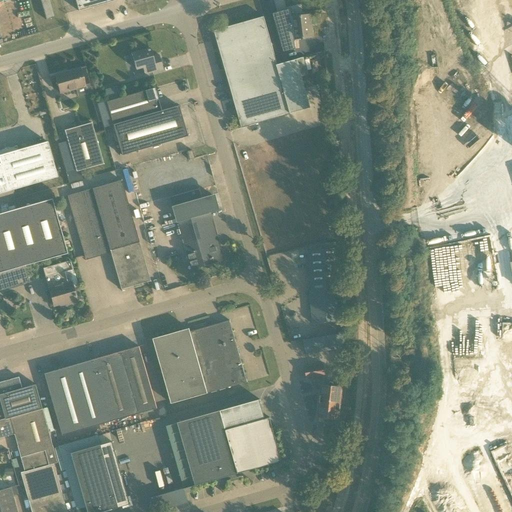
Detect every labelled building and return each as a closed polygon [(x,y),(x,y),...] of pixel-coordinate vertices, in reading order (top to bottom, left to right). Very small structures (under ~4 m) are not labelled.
[(55,17),(50,0),(40,0),(46,20),(55,17)] [(74,0),(75,1),(78,11),(97,6),(95,0),(74,0)] [(284,52),(296,49),(295,39),(312,37),(310,15),(293,16),(292,8),(273,14),(284,52)] [(214,31),(241,128),(310,108),(297,59),(277,65),(263,17),(214,31)] [(143,67),(145,74),(162,69),(158,55),(152,57),(149,49),(131,54),(136,69),(143,67)] [(60,93),(76,88),(78,96),(93,92),(90,83),(84,85),(80,68),(55,76),(60,93)] [(117,87),(106,88),(107,97),(119,95),(117,87)] [(112,125),(145,115),(160,111),(154,88),(106,102),(112,125)] [(145,115),(154,146),(187,136),(178,106),(160,111),(145,115)] [(145,115),(112,125),(121,155),(154,146),(145,115)] [(83,179),(80,170),(103,164),(91,123),(64,130),(75,168),(66,171),(69,183),(83,179)] [(17,150),(28,185),(57,177),(47,142),(17,150)] [(0,193),(28,185),(17,150),(16,146),(0,150),(0,193)] [(92,189),(67,196),(85,260),(110,253),(121,289),(150,281),(121,181),(92,189)] [(170,197),(177,221),(219,209),(215,193),(202,197),(199,189),(170,197)] [(0,289),(28,282),(24,266),(67,253),(51,199),(0,213),(0,289)] [(209,213),(194,217),(179,222),(187,253),(218,244),(209,213)] [(192,269),(223,260),(218,244),(187,253),(192,269)] [(341,288),(338,248),(308,250),(311,291),(309,291),(312,323),(338,321),(335,289),(341,288)] [(507,267),(498,267),(498,259),(496,259),(494,285),(508,286),(509,274),(500,273),(500,271),(507,271),(507,267)] [(53,287),(48,288),(53,306),(65,303),(66,305),(77,302),(73,287),(77,286),(70,261),(59,264),(61,272),(49,275),(53,287)] [(171,404),(247,382),(230,320),(190,332),(189,328),(153,339),(171,404)] [(341,333),(302,340),(305,354),(343,348),(341,333)] [(157,409),(142,356),(139,346),(45,374),(63,436),(157,409)] [(323,364),(315,366),(305,367),(307,379),(325,376),(323,364)] [(67,511),(54,464),(58,463),(36,385),(22,389),(19,377),(0,382),(0,398),(4,411),(0,412),(0,438),(14,434),(25,471),(21,472),(32,511),(67,511)] [(320,385),(317,417),(319,417),(318,420),(323,420),(324,418),(339,419),(342,387),(320,385)] [(164,406),(159,389),(154,390),(159,408),(164,406)] [(265,419),(259,400),(178,423),(195,485),(281,460),(269,418),(265,419)] [(92,437),(59,446),(78,511),(102,511),(119,507),(130,504),(125,486),(127,485),(125,477),(123,477),(112,442),(101,445),(98,435),(92,437)] [(0,511),(16,507),(11,487),(0,490),(0,511)]
